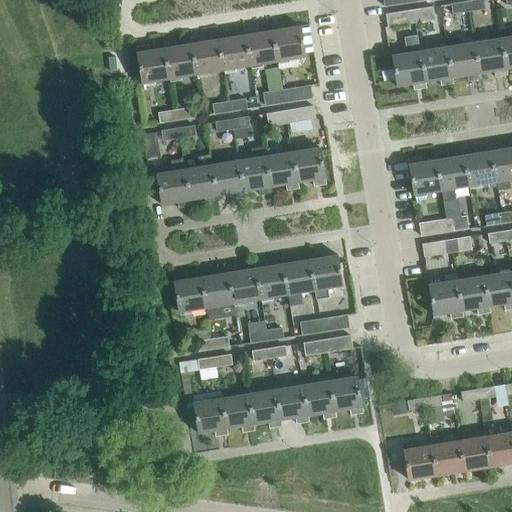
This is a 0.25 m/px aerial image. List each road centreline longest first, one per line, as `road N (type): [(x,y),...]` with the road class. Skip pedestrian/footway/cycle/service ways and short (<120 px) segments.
road 1 (residential): [(511,356),(427,367),(401,343),(345,0)]
road 2 (residential): [(225,511),(0,482)]
